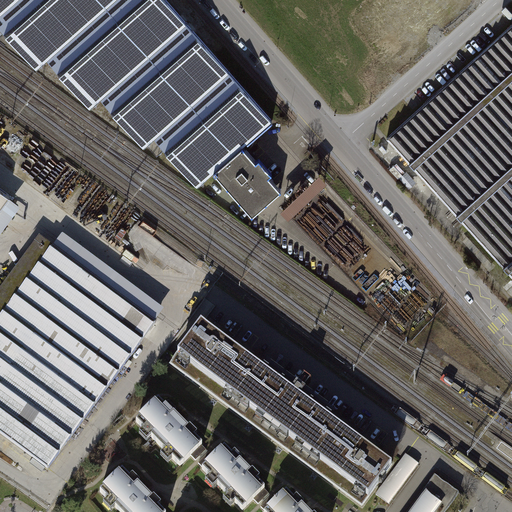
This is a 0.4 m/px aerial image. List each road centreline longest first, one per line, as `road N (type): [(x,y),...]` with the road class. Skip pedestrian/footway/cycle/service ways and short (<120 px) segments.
road 1 (unclassified): [(511,336),(345,141)]
road 2 (residential): [(345,141),(501,0)]
road 3 (unclassified): [(345,141),(214,0)]
